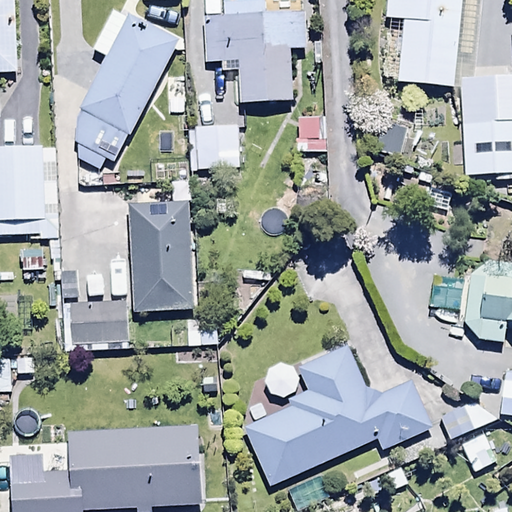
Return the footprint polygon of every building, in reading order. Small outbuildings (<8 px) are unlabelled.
[(13,0),(0,0),(0,76),(16,76),(13,0)] [(254,3),(253,0),(233,0),(234,5),(223,6),(223,19),(203,20),(204,66),(221,66),(221,73),(237,73),(238,107),(290,106),(288,53),(311,52),(309,16),(294,16),(293,0),(276,0),(267,10),(264,10),(264,3),(254,3)] [(385,22),(383,55),(386,55),(383,97),(394,98),(395,86),(451,90),(453,58),(469,60),(473,0),(383,0),(381,22),(385,22)] [(104,61),(78,111),(82,113),(76,124),(77,163),(98,174),(103,164),(111,168),(126,139),(129,140),(175,52),(172,51),(175,43),(127,18),(126,20),(111,13),(90,54),(104,61)] [(511,80),(457,82),(460,180),(491,179),(491,184),(511,183),(511,80)] [(380,117),(368,152),(399,162),(411,127),(380,117)] [(326,119),(297,119),(297,141),(293,141),(293,156),(326,156),(326,119)] [(187,124),(164,125),(165,145),(188,144),(187,124)] [(197,173),(238,172),(238,128),(188,129),(189,175),(197,175),(197,173)] [(41,150),(0,150),(0,239),(28,239),(28,243),(58,243),(56,152),(41,152),(41,150)] [(189,205),(155,207),(154,187),(135,187),(136,207),(126,208),(131,316),(193,313),(189,205)] [(511,344),(507,344),(502,388),(511,389),(511,269),(470,265),(463,325),(477,342),(502,345),(505,324),(511,325),(511,344)] [(90,354),(107,353),(107,346),(120,346),(120,353),(127,352),(125,303),(70,306),(72,346),(90,345),(90,354)] [(186,349),(199,349),(199,348),(222,348),(222,332),(199,332),(199,323),(186,323),(186,349)] [(246,411),(253,425),(242,429),(269,490),(375,443),(380,453),(432,430),(411,383),(380,397),(366,391),(347,349),(297,371),(306,393),(284,402),(287,410),(267,419),(261,405),(246,411)] [(0,404),(8,404),(8,395),(10,395),(10,362),(0,362),(0,404)] [(263,386),(268,397),(283,402),(294,395),(298,382),(292,370),(280,365),(267,372),(263,386)] [(449,444),(490,425),(474,405),(438,421),(449,444)] [(110,511),(136,511),(135,511),(150,511),(200,509),(197,428),(66,433),(68,474),(10,476),(11,511),(110,511)] [(319,479),(286,493),(294,511),(304,511),(329,501),(319,479)]
